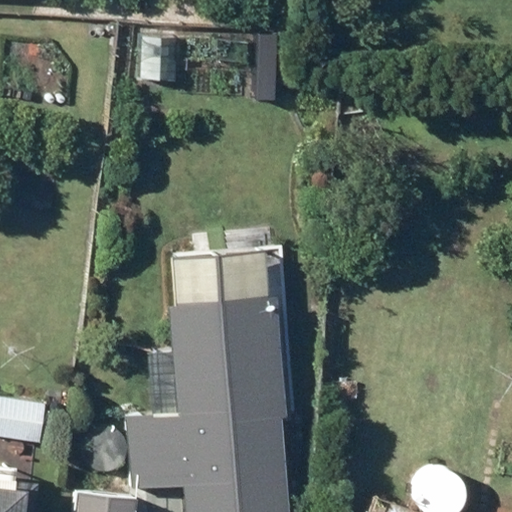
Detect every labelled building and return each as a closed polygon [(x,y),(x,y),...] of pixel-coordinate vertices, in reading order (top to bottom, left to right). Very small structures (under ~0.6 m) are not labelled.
[(199,349),(154,352),(159,416),(113,420),(118,493),(165,490),(166,511),(265,511),(253,345),(234,346),(232,318),(197,321),(199,349)] [(386,455),(423,463),(433,420),(418,416),(427,376),(405,371),(386,455)] [(0,439),(28,443),(33,406),(0,401),(0,439)] [(0,511),(14,511),(18,489),(0,486),(0,511)] [(135,511),(137,497),(75,490),(72,511),(135,511)]
